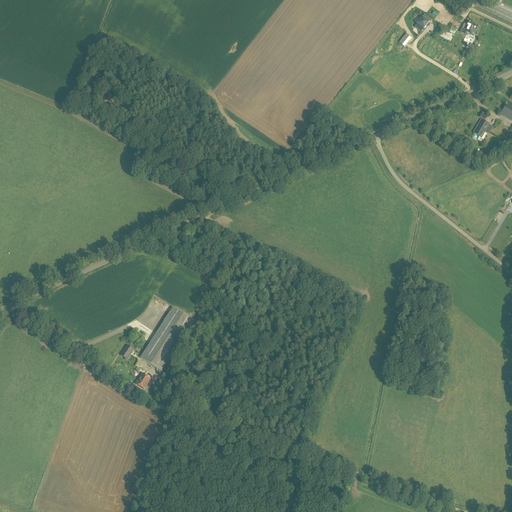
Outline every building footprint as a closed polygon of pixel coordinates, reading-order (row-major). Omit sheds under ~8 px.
[(417,25),(415,27),(421,33),(423,30),(429,23),(428,23),(427,22),(430,20),(424,15),(422,18),(417,25)] [(464,24),(460,32),(465,35),(466,32),(467,33),(473,36),(476,30),(478,26),(472,23),(468,21),(466,25),(464,24)] [(452,26),(450,29),(449,32),(454,35),(457,28),(452,26)] [(458,41),(459,41),(458,43),(465,46),(465,44),(467,45),(463,55),(467,57),(474,45),(471,43),(469,46),(468,45),(470,41),(461,36),(458,41)] [(511,121),(511,103),(508,101),(500,114),(511,121)] [(480,117),(482,119),(481,120),(473,133),(481,138),(484,132),(489,135),(493,127),(489,125),(483,121),(484,120),(487,116),(482,114),(480,117)] [(173,308),(140,358),(162,372),(194,322),(173,308)] [(127,360),(134,350),(127,346),(120,356),(127,360)] [(144,390),(151,379),(142,374),(135,384),(144,390)]
